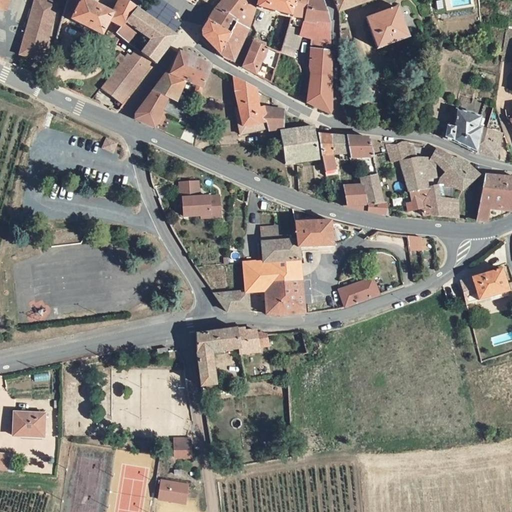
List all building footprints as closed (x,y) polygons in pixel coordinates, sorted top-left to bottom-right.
[(39,34),(36,33),(41,19),(43,19),(49,0),(26,0),(25,3),(30,4),(26,14),(22,13),(18,28),(22,29),(16,50),(32,55),(39,34)] [(57,0),(54,13),(92,32),(99,18),(104,10),(84,0),(57,0)] [(119,0),(108,0),(104,10),(99,18),(110,26),(127,6),(122,2),(119,0)] [(212,0),(204,10),(228,24),(238,6),(241,0),(212,0)] [(247,8),(248,0),(241,0),(238,6),(247,8)] [(276,16),(279,0),(248,0),(247,8),(276,16)] [(275,19),(287,21),(292,0),(279,0),(276,16),(275,19)] [(292,0),(287,21),(285,30),(283,37),(318,41),(317,24),(308,0),(292,0)] [(320,0),(326,10),(354,0),(320,0)] [(127,6),(110,26),(105,32),(117,41),(127,29),(140,38),(130,51),(144,61),(145,62),(166,34),(154,25),(127,6)] [(215,46),(208,54),(215,58),(221,62),(238,29),(244,15),(245,15),(247,8),(238,6),(228,24),(222,34),(220,37),(215,46)] [(353,18),(366,48),(397,37),(386,7),(384,7),(353,18)] [(198,19),(222,34),(228,24),(204,10),(198,19)] [(102,37),(105,32),(110,26),(99,18),(92,32),(102,37)] [(194,42),(208,54),(215,46),(220,37),(222,34),(198,19),(192,30),(194,42)] [(18,28),(11,48),(16,50),(22,29),(18,28)] [(243,42),(230,67),(243,74),(247,64),(262,71),(267,53),(243,42)] [(125,47),(119,54),(138,69),(144,61),(130,51),(126,48),(125,47)] [(297,76),(319,77),(318,48),(295,48),(294,64),(297,76)] [(123,114),(124,116),(142,125),(156,96),(164,100),(175,78),(184,82),(182,86),(190,90),(191,82),(199,63),(193,61),(174,52),(167,50),(159,71),(156,70),(123,114)] [(110,51),(106,56),(111,61),(115,56),(110,51)] [(111,61),(131,77),(138,69),(119,54),(117,53),(115,56),(111,61)] [(511,56),(506,56),(506,60),(505,94),(501,119),(511,137),(511,56)] [(111,61),(91,86),(112,102),(131,77),(111,61)] [(296,102),(319,114),(319,77),(297,76),(296,102)] [(264,129),(276,127),(283,127),(279,110),(254,108),(251,88),(244,85),(227,79),(234,110),(239,127),(262,120),(264,129)] [(238,135),(241,135),(239,127),(234,110),(232,111),(238,135)] [(435,129),(433,141),(464,154),(469,155),(474,131),(470,130),(473,119),(447,112),(444,130),(435,129)] [(262,120),(239,127),(241,135),(264,129),(262,120)] [(314,158),(311,131),(310,127),(277,131),(282,164),(314,158)] [(469,155),(484,160),(488,160),(494,136),(474,131),(469,155)] [(315,134),(319,157),(322,173),(331,172),(329,153),(332,153),(328,135),(315,134)] [(332,153),(346,152),(342,137),(328,135),(332,153)] [(342,137),(346,152),(348,158),(369,157),(364,140),(363,139),(342,137)] [(114,144),(104,139),(99,147),(109,153),(114,144)] [(421,217),(430,218),(424,179),(428,161),(419,160),(422,151),(418,149),(403,145),(398,146),(389,150),(410,204),(417,203),(421,217)] [(470,180),(474,176),(457,163),(430,153),(428,161),(424,179),(430,218),(455,223),(457,212),(460,202),(463,193),(466,186),(470,180)] [(341,186),(344,199),(345,206),(381,204),(373,174),(353,177),(355,184),(341,186)] [(479,194),(511,197),(511,196),(511,181),(489,178),(481,177),(479,194)] [(197,185),(179,186),(180,202),(182,202),(183,220),(210,218),(210,214),(220,213),(219,199),(198,200),(197,185)] [(479,194),(474,227),(485,228),(487,214),(509,215),(510,214),(511,197),(479,194)] [(346,208),(372,216),(379,217),(386,218),(384,204),(381,204),(345,206),(346,208)] [(294,226),(296,241),(296,250),(331,250),(329,225),(294,226)] [(50,237),(57,245),(87,242),(91,233),(85,226),(56,229),(50,237)] [(276,242),(276,238),(276,228),(258,229),(259,261),(241,262),(242,295),(246,295),(265,295),(279,294),(279,318),(302,316),(296,250),(296,241),(284,242),(276,242)] [(408,237),(402,236),(396,235),(398,252),(409,252),(408,237)] [(507,295),(502,271),(465,281),(460,282),(462,289),(458,290),(461,301),(464,300),(465,306),(507,295)] [(327,289),(333,306),(367,293),(361,276),(327,289)] [(265,295),(265,316),(279,318),(279,294),(265,295)] [(242,295),(213,296),(227,315),(246,314),(246,295),(242,295)] [(257,358),(256,338),(255,337),(245,338),(245,335),(197,337),(197,361),(203,390),(217,388),(211,356),(239,355),(240,361),(257,358)] [(16,416),(16,437),(43,437),(44,417),(16,416)] [(190,440),(173,440),(174,460),(190,460),(190,440)] [(0,475),(13,476),(14,461),(0,459),(0,475)] [(157,500),(184,504),(187,486),(160,481),(157,500)]
